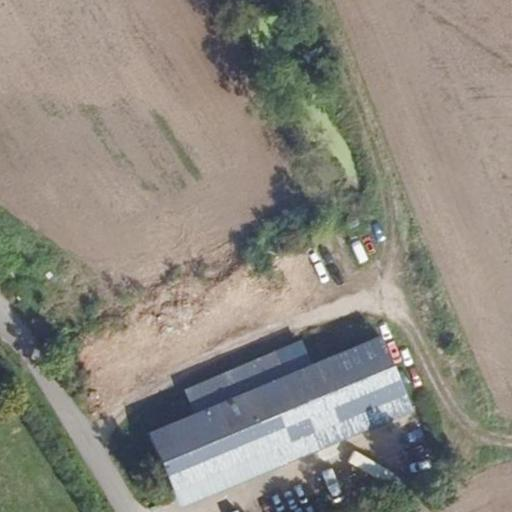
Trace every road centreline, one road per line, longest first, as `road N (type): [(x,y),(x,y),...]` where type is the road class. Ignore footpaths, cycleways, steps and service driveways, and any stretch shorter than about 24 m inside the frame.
road 1 (track): [(80,427),(373,302),(392,254),(382,189),(356,124)]
road 2 (unclassified): [(129,511),(0,307)]
road 3 (track): [(209,511),(402,435)]
road 4 (track): [(373,302),(452,413),(511,441)]
